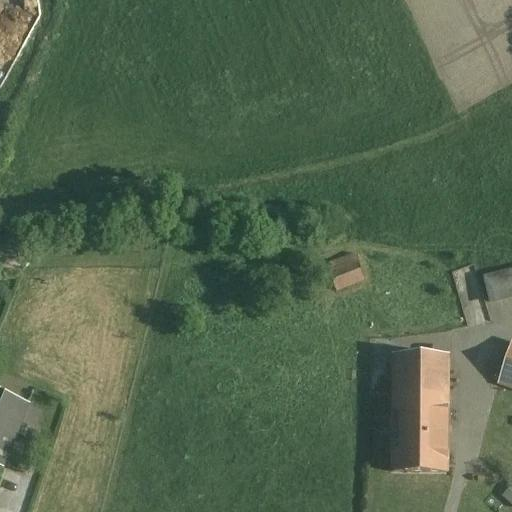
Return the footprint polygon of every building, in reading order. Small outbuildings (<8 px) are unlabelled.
[(344,294),(370,284),(363,267),(337,277),(344,294)] [(511,298),(511,273),(488,279),(494,303),(511,298)] [(511,343),(499,383),(511,387),(511,343)] [(391,356),(391,414),(401,414),(401,410),(447,410),(447,357),(391,356)] [(0,466),(1,467),(25,405),(0,395),(0,466)] [(447,474),(447,410),(401,410),(401,414),(391,414),(391,474),(447,474)]
